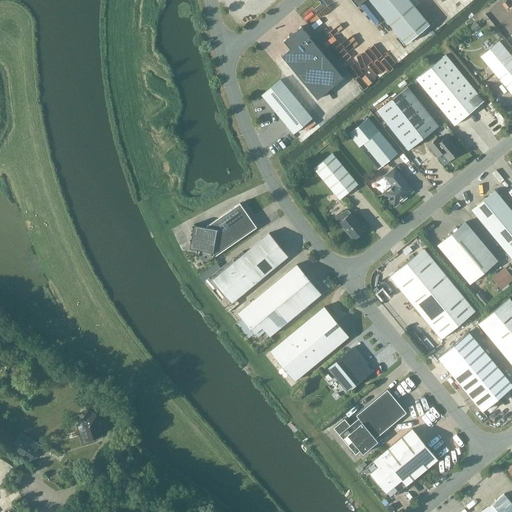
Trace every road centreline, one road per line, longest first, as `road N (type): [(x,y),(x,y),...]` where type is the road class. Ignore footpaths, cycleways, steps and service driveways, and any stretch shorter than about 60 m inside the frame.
road 1 (track): [(259,511),(206,459),(112,332),(71,257),(23,104),(19,19),(0,10)]
road 2 (unclassified): [(344,278),(278,197),(224,56)]
road 3 (unclassified): [(490,452),(344,278)]
road 4 (unclassified): [(344,278),(511,140)]
